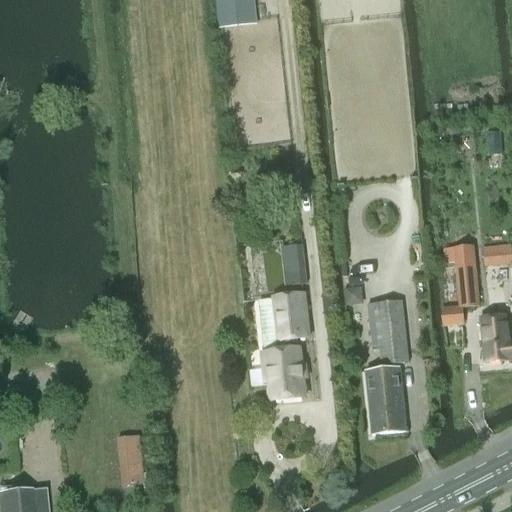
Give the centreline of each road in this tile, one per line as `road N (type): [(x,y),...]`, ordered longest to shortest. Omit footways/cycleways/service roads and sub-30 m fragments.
road 1 (unknown): [(330,511),(315,465),(339,420),(297,6)]
road 2 (unknown): [(440,502),(409,241)]
